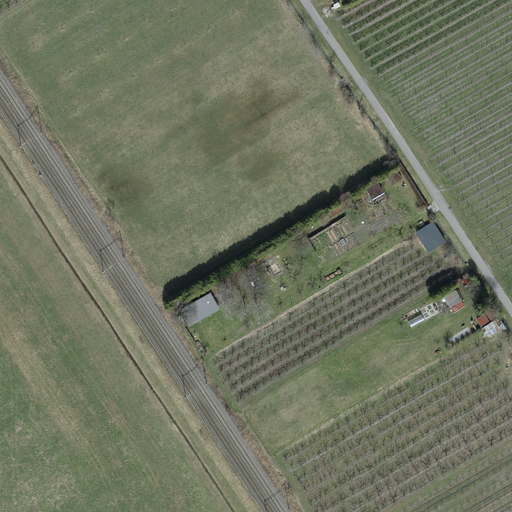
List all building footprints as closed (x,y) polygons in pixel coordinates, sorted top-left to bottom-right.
[(396,171),(388,176),(392,184),(400,179),(396,171)] [(383,192),(377,182),(367,188),(373,198),(383,192)] [(445,241),(433,223),(417,233),(429,251),(445,241)] [(264,259),(271,274),(284,269),(277,253),(264,259)] [(463,306),(454,292),(446,297),(454,311),(463,306)] [(217,309),(210,295),(182,309),(190,323),(217,309)] [(495,318),(490,310),(478,319),(483,326),(495,318)] [(503,327),(499,319),(483,328),(488,336),(503,327)]
